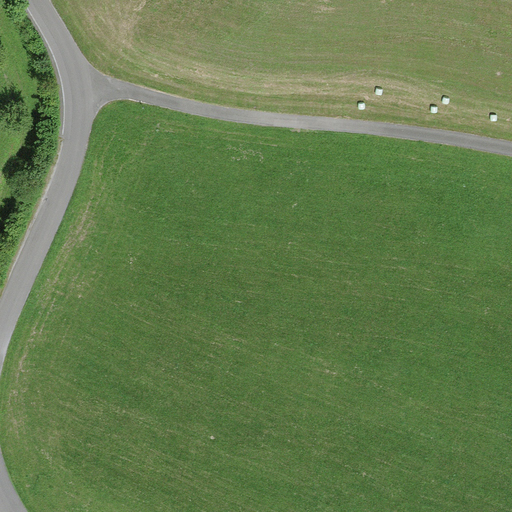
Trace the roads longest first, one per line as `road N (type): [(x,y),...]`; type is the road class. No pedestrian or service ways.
road 1 (track): [(84,85),(511,149)]
road 2 (unclassified): [(0,320),(71,162),(84,85),(37,0)]
